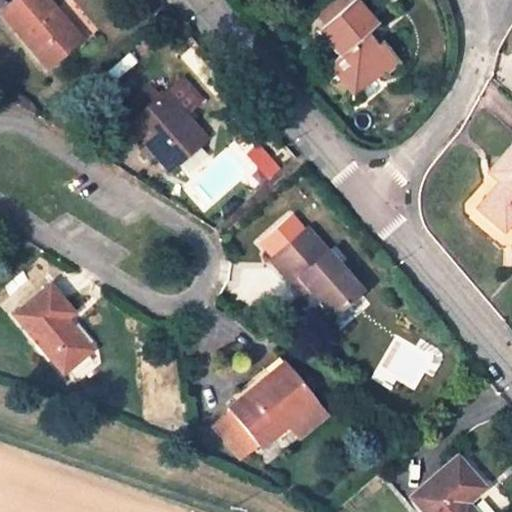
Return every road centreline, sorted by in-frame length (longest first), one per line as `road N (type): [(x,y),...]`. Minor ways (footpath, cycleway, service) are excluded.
road 1 (residential): [(0,125),(14,120),(191,231),(210,263),(191,297),(172,304),(140,296),(0,206)]
road 2 (residential): [(366,205),(184,0)]
road 3 (residential): [(463,0),(471,51),(458,95),(366,205)]
road 4 (residential): [(511,376),(366,205)]
